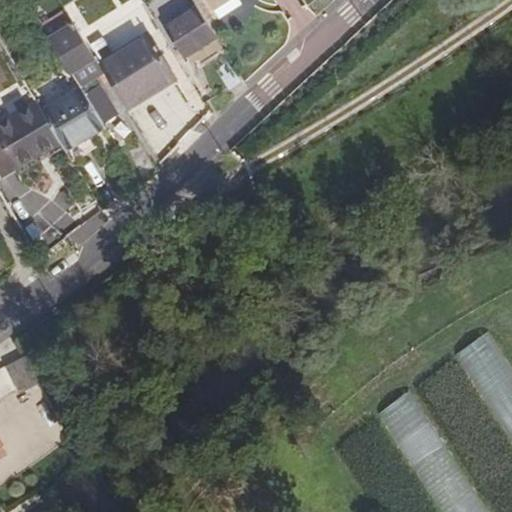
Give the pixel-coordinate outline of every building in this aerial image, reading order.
[(165,27),(170,34),(182,54),(185,58),(218,37),(199,6),(165,27)] [(57,24),(63,34),(76,27),(70,17),(57,24)] [(63,34),(52,42),(72,74),(96,60),(76,27),(63,34)] [(170,34),(164,38),(177,59),(182,54),(170,34)] [(149,36),(100,66),(127,110),(175,78),(149,36)] [(230,89),(242,80),(227,63),(216,71),(230,89)] [(175,78),(127,110),(130,115),(179,84),(175,78)] [(90,80),(80,87),(85,97),(96,90),(90,80)] [(43,111),(61,143),(73,162),(94,147),(88,136),(104,127),(102,123),(85,97),(80,87),(43,111)] [(96,90),(85,97),(102,123),(116,115),(100,87),(96,90)] [(43,111),(39,106),(0,129),(0,139),(18,169),(61,143),(43,111)] [(459,350),(477,385),(511,367),(493,333),(459,350)] [(20,393),(40,383),(27,358),(6,367),(20,393)] [(511,366),(482,383),(511,435),(511,366)] [(489,511),(418,394),(385,414),(444,511),(489,511)] [(32,402),(47,432),(58,426),(43,396),(32,402)] [(0,459),(9,455),(0,437),(0,459)]
